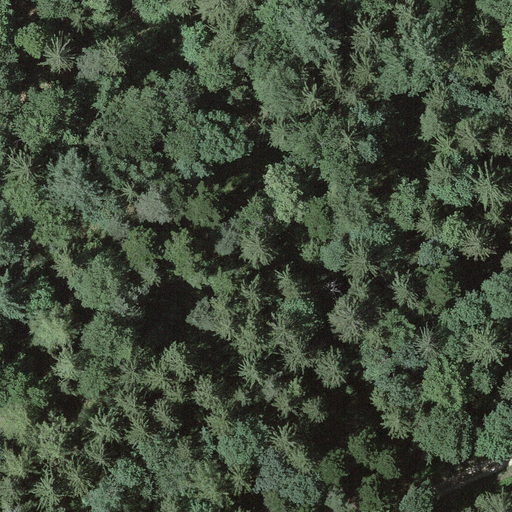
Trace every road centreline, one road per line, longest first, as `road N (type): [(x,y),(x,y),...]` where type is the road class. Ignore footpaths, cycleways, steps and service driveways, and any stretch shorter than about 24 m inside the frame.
road 1 (track): [(0,304),(511,45)]
road 2 (track): [(511,452),(387,511)]
